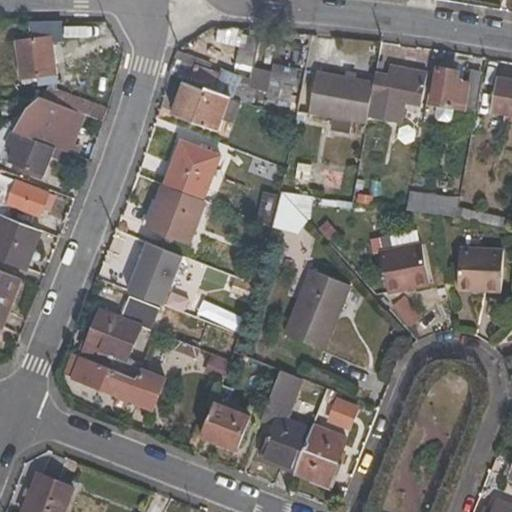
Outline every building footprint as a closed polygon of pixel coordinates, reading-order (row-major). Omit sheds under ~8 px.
[(23,85),(59,80),(53,43),(64,41),(63,24),(30,25),(32,41),(17,42),(23,85)] [(237,64),(255,66),(259,38),(241,35),(237,64)] [(220,74),(183,60),(177,75),(215,90),(245,103),(252,85),(242,81),(243,77),(222,69),(220,74)] [(268,100),(289,104),(296,70),(276,66),(268,100)] [(391,66),(390,76),(376,74),(375,82),(368,117),(394,121),(397,102),(420,105),(426,72),(391,66)] [(438,69),(431,102),(464,109),(469,83),(456,81),(458,72),(438,69)] [(464,114),(475,116),(483,71),(472,70),(469,83),(464,109),(464,114)] [(367,126),(368,117),(375,82),(316,72),(313,91),(302,90),(297,113),(367,126)] [(511,82),(500,80),(494,111),(506,113),(505,122),(511,123),(511,82)] [(224,121),(236,124),(245,103),(215,90),(215,94),(183,83),(172,113),(221,132),(224,121)] [(109,108),(50,86),(46,98),(84,114),(104,122),(109,108)] [(42,97),(14,120),(4,128),(64,150),(69,151),(84,114),(46,98),(42,97)] [(12,100),(0,101),(4,128),(14,120),(12,100)] [(4,128),(0,131),(0,158),(45,176),(52,157),(61,160),(64,150),(4,128)] [(219,155),(184,141),(167,186),(202,199),(219,155)] [(295,177),(310,180),(312,166),(297,164),(295,177)] [(8,218),(13,208),(42,220),(43,217),(52,194),(2,175),(4,171),(0,169),(0,214),(4,216),(8,218)] [(154,230),(189,242),(205,201),(202,199),(167,186),(161,201),(165,203),(154,230)] [(312,202),(338,206),(338,200),(286,192),(281,191),(308,221),(312,202)] [(407,210),(432,213),(456,217),(459,207),(460,198),(411,192),(407,210)] [(48,219),(56,197),(52,194),(43,217),(48,219)] [(155,200),(145,226),(154,230),(165,203),(161,201),(155,200)] [(456,217),(510,228),(511,219),(459,207),(456,217)] [(0,225),(0,256),(28,267),(42,231),(8,218),(4,216),(0,225)] [(307,253),(311,236),(276,227),(272,244),(307,253)] [(129,292),(163,306),(182,256),(147,243),(129,292)] [(389,294),(430,285),(422,246),(382,254),(389,294)] [(503,250),(462,249),(461,286),(472,285),(472,290),(501,291),(503,250)] [(324,349),(352,285),(312,269),(285,333),(324,349)] [(0,325),(4,327),(23,281),(0,271),(0,325)] [(232,291),(249,298),(254,285),(236,279),(232,291)] [(101,312),(86,351),(124,366),(127,357),(139,326),(152,329),(160,309),(129,296),(121,319),(101,312)] [(412,326),(421,318),(403,296),(394,305),(412,326)] [(215,367),(201,352),(190,363),(205,377),(215,367)] [(77,373),(83,358),(74,353),(68,369),(77,373)] [(138,378),(144,368),(145,363),(127,357),(124,366),(123,372),(138,378)] [(138,378),(123,372),(83,358),(77,373),(75,378),(130,400),(138,378)] [(155,408),(167,378),(144,368),(138,378),(130,400),(155,408)] [(295,472),(312,428),(287,418),(302,380),(281,372),(262,420),(273,425),(262,453),(283,461),(280,467),(295,472)] [(251,416),(215,403),(202,435),(238,448),(251,416)] [(113,408),(109,420),(121,425),(126,413),(113,408)] [(312,428),(295,472),(328,485),(346,438),(313,424),(312,428)] [(262,453),(260,459),(280,467),(283,461),(262,453)] [(65,511),(75,488),(38,474),(23,511),(65,511)] [(511,511),(511,505),(499,501),(494,510),(485,506),(483,511),(511,511)]
